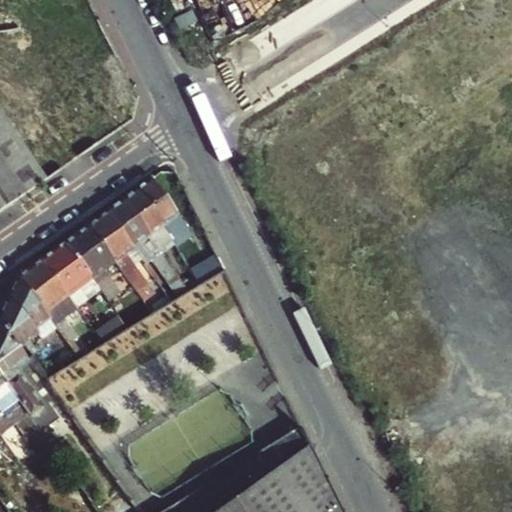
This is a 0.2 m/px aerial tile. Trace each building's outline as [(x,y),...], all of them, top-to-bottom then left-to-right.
[(75,35),(81,45),(76,48),(80,56),(90,77),(114,113),(139,95),(128,73),(127,73),(108,35),(104,28),(100,19),(75,35)] [(76,48),(48,66),(54,75),(80,56),(76,48)] [(80,56),(54,75),(89,130),(114,113),(90,77),(80,56)] [(0,210),(17,199),(0,174),(0,130),(3,129),(0,124),(0,210)] [(40,184),(3,129),(0,130),(0,174),(17,199),(40,184)] [(165,228),(173,239),(190,227),(153,177),(137,189),(165,228)] [(159,249),(173,239),(165,228),(137,189),(123,199),(159,249)] [(123,199),(107,211),(133,246),(146,264),(150,261),(175,293),(186,286),(180,277),(159,249),(123,199)] [(133,246),(107,211),(88,225),(120,269),(150,309),(162,301),(131,258),(128,260),(123,253),(133,246)] [(120,269),(88,225),(64,243),(97,287),(111,306),(121,319),(126,316),(130,322),(126,325),(128,329),(139,323),(107,279),(120,269)] [(97,287),(64,243),(41,259),(67,295),(73,304),(97,287)] [(202,284),(225,270),(217,255),(192,269),(202,284)] [(43,313),(67,295),(41,259),(17,277),(43,313)] [(190,291),(202,284),(192,269),(180,277),(186,286),(190,291)] [(43,313),(17,277),(9,294),(34,329),(48,319),(43,313)] [(179,298),(190,291),(186,286),(175,293),(179,298)] [(38,333),(34,329),(9,294),(3,305),(0,312),(0,313),(23,344),(38,333)] [(121,319),(111,306),(102,313),(112,326),(121,319)] [(0,313),(0,376),(30,418),(43,409),(21,380),(32,371),(16,349),(23,344),(0,313)] [(126,316),(121,319),(126,325),(130,322),(126,316)] [(77,336),(67,344),(78,359),(90,352),(77,336)] [(65,359),(59,362),(64,368),(69,365),(65,359)] [(0,423),(5,430),(14,423),(25,438),(65,492),(78,482),(30,418),(0,376),(0,423)] [(14,423),(5,430),(15,445),(25,438),(14,423)] [(349,511),(308,423),(164,511),(349,511)] [(113,511),(87,476),(78,482),(99,511),(113,511)]
